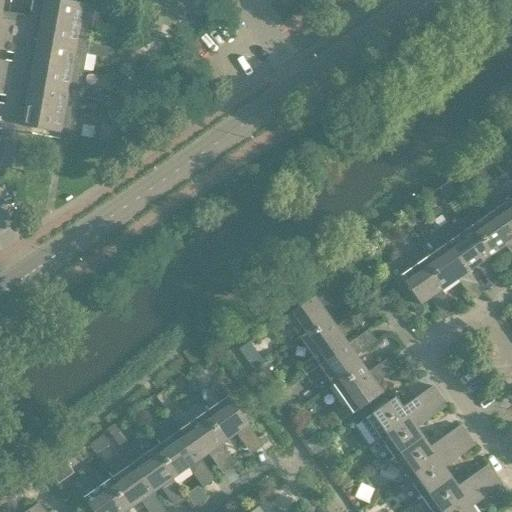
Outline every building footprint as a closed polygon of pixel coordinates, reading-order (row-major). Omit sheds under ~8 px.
[(62,0),(43,0),(40,19),(90,28),(93,12),(103,14),(105,4),(95,2),(94,6),(62,0)] [(87,49),(88,44),(90,28),(40,19),(36,40),(87,49)] [(98,46),(88,44),(87,49),(36,40),(32,62),(83,71),(86,55),(96,56),(98,46)] [(108,48),(98,46),(96,56),(106,58),(108,48)] [(80,87),(83,71),(32,62),(28,83),(79,92),(80,87)] [(90,89),(80,87),(79,92),(28,83),(24,104),(75,113),(78,97),(88,99),(90,89)] [(100,90),(90,89),(88,99),(98,101),(100,90)] [(22,103),(13,102),(9,124),(18,125),(22,103)] [(71,135),(75,113),(24,104),(20,126),(71,135)] [(1,167),(20,170),(25,146),(6,143),(1,167)] [(478,163),(470,169),(478,180),(485,174),(478,163)] [(511,232),(511,187),(499,196),(495,189),(486,195),(511,232)] [(431,192),(422,198),(427,205),(436,199),(431,192)] [(511,241),(511,232),(486,195),(477,201),(486,214),(475,222),(486,237),(478,243),(488,258),(511,241)] [(447,223),(438,228),(469,272),(477,266),(488,259),(488,258),(478,243),(486,237),(475,222),(469,214),(450,227),(447,223)] [(469,272),(438,228),(430,234),(439,247),(428,255),(438,270),(430,276),(441,292),(469,272)] [(438,270),(428,255),(423,248),(403,262),(399,256),(383,267),(416,314),(424,308),(421,305),(441,292),(430,276),(438,270)] [(319,336),(334,325),(314,296),(271,327),(277,336),(290,327),(298,338),(313,327),(319,336)] [(313,327),(298,338),(311,358),(299,367),(304,375),(348,344),(334,325),(319,336),(313,327)] [(242,347),(239,349),(243,355),(244,354),(253,348),(249,342),(242,347)] [(348,344),(304,375),(310,383),(323,374),(331,386),(346,375),(352,383),(368,373),(348,344)] [(346,375),(331,386),(328,388),(342,408),(332,414),(338,423),(382,393),(368,373),(352,383),(346,375)] [(279,379),(267,387),(273,395),(285,387),(279,379)] [(218,402),(206,409),(217,425),(209,431),(219,446),(248,426),(218,382),(209,389),(218,402)] [(361,421),(375,441),(439,396),(432,386),(402,407),(395,397),(361,421)] [(446,407),(439,396),(375,441),(379,448),(383,445),(392,458),(423,437),(416,428),(446,407)] [(288,405),(282,408),(287,415),(292,412),(288,405)] [(217,425),(206,409),(187,423),(178,410),(169,416),(200,460),(219,446),(209,431),(217,425)] [(169,435),(158,443),(169,459),(161,464),(171,480),(200,460),(169,416),(161,422),(169,435)] [(398,474),(402,481),(466,436),(459,426),(429,447),(423,437),(392,458),(402,471),(398,474)] [(263,434),(257,439),(262,446),(268,441),(263,434)] [(316,434),(304,442),(310,450),(321,442),(316,434)] [(411,485),(420,498),(450,476),(444,467),(474,446),(466,436),(402,481),(407,487),(411,485)] [(124,437),(116,443),(121,450),(129,445),(124,437)] [(321,442),(310,450),(313,455),(325,447),(321,442)] [(129,445),(121,450),(152,494),(171,480),(161,464),(169,459),(158,443),(138,457),(130,444),(129,445)] [(122,469),(110,477),(121,492),(113,498),(122,511),(125,511),(152,494),(121,450),(113,456),(122,469)] [(65,461),(50,472),(58,483),(73,473),(65,461)] [(427,511),(441,511),(494,475),(487,465),(457,486),(450,476),(420,498),(429,511),(427,511)] [(501,485),(494,475),(441,511),(475,511),(471,506),(501,485)] [(92,511),(122,511),(113,498),(121,492),(110,477),(91,490),(82,478),(73,484),(92,511)]
